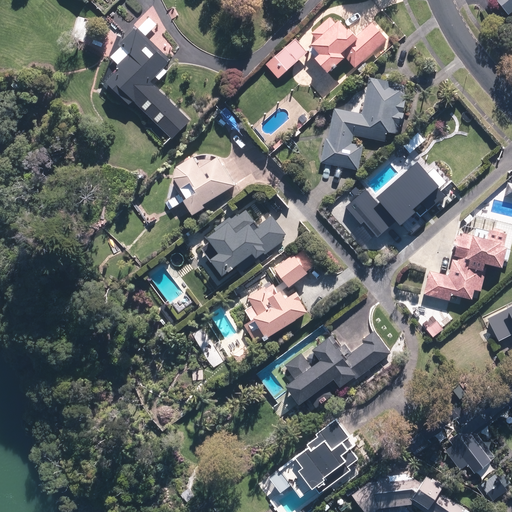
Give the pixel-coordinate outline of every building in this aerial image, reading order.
[(511,0),(495,0),(507,14),(511,10),(511,0)] [(351,56),(359,66),(391,38),(376,21),(363,32),(357,25),(355,27),(347,17),(341,22),(334,15),(316,31),(322,39),(319,42),(327,51),(323,55),(335,70),(351,56)] [(196,123),(155,83),(160,78),(162,80),(171,72),(167,69),(174,62),(140,28),(124,44),(126,46),(115,58),(125,69),(111,83),(134,106),(138,103),(177,142),(196,123)] [(412,84),(373,76),(365,112),(338,106),(331,136),(329,136),(324,161),(362,169),(367,144),(355,141),(357,134),(389,139),(391,130),(403,133),(405,123),(407,123),(409,111),(407,111),(412,84)] [(305,112),(300,117),(305,122),(310,117),(305,112)] [(447,183),(464,169),(467,172),(481,160),(471,149),(470,150),(461,140),(460,142),(453,134),(444,141),(442,139),(423,155),(431,164),(402,189),(409,198),(402,204),(410,213),(417,206),(419,209),(439,192),(437,189),(446,181),(447,183)] [(207,164),(200,154),(185,163),(182,175),(194,196),(191,198),(199,212),(208,207),(213,214),(243,192),(238,184),(239,184),(242,182),(225,154),(207,164)] [(290,233),(276,214),(262,224),(250,208),(241,215),(239,212),(219,226),(221,230),(215,234),(218,237),(205,246),(215,260),(219,257),(231,272),(260,251),(263,255),(269,251),(270,252),(289,238),(286,235),(290,233)] [(452,274),(434,269),(428,292),(454,299),(456,292),(477,297),(479,288),(485,289),(492,260),(510,265),(511,257),(511,243),(509,243),(511,232),(494,227),(492,235),(481,233),(480,234),(467,231),(466,234),(462,233),(457,253),(463,255),(462,259),(456,257),(452,274)] [(300,252),(281,265),(295,285),(314,271),(312,269),(320,264),(308,247),(301,253),(300,252)] [(273,336),(314,309),(307,298),(308,297),(303,289),(293,296),(288,288),(283,291),(278,282),(270,286),(270,285),(252,295),(257,303),(249,308),(255,318),(248,323),(260,342),(272,334),(273,336)] [(511,306),(491,316),(503,339),(511,334),(511,306)] [(437,335),(447,327),(441,319),(431,327),(437,335)] [(360,377),(394,352),(377,330),(366,338),(369,341),(353,353),(346,343),(344,345),(335,334),(320,346),(328,357),(317,365),(306,351),(290,363),(301,377),(294,383),(308,401),(315,396),(322,406),(337,393),(331,384),(342,376),(348,384),(359,376),(360,377)] [(255,353),(250,345),(237,353),(242,361),(255,353)] [(499,456),(481,432),(511,408),(511,391),(475,420),(469,413),(462,418),(467,426),(463,429),(464,431),(455,439),(458,443),(450,449),(464,468),(472,462),(479,472),(499,456)] [(458,406),(439,419),(445,426),(463,413),(458,406)] [(341,417),(321,432),(323,434),(313,442),(315,445),(304,454),(311,464),(307,467),(325,492),(356,468),(353,465),(363,457),(355,448),(356,447),(350,439),(355,435),(341,417)] [(498,499),(511,488),(499,471),(485,482),(498,499)] [(394,479),(394,472),(381,474),(356,493),(371,511),(375,511),(383,507),(385,506),(422,502),(421,496),(435,505),(432,511),(433,511),(468,511),(472,506),(447,491),(452,483),(440,476),(439,477),(434,474),(429,483),(419,477),(394,479)] [(325,510),(327,511),(339,511),(342,510),(333,502),(325,510)]
